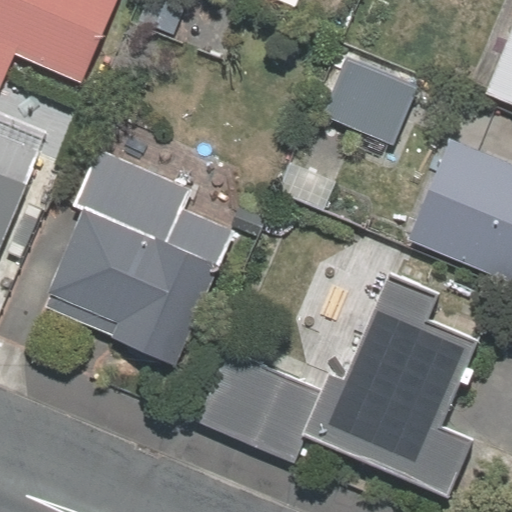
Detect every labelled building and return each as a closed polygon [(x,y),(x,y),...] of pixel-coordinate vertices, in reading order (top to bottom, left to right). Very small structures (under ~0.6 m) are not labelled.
[(0,0),(0,90),(11,65),(82,95),(122,0),(0,0)] [(212,0),(284,32),(298,0),(212,0)] [(511,25),(478,104),(511,118),(511,25)] [(408,74),(335,43),(295,135),(368,167),(408,74)] [(421,258),(511,297),(511,162),(442,132),(393,246),(421,258)] [(0,258),(46,154),(0,133),(0,258)] [(197,219),(206,199),(91,149),(22,310),(175,376),(236,236),(197,219)] [(293,441),(452,511),(483,447),(439,427),(477,346),(428,324),(443,291),(393,268),(343,375),(322,366),(312,388),(227,348),(191,425),(282,466),(293,441)]
